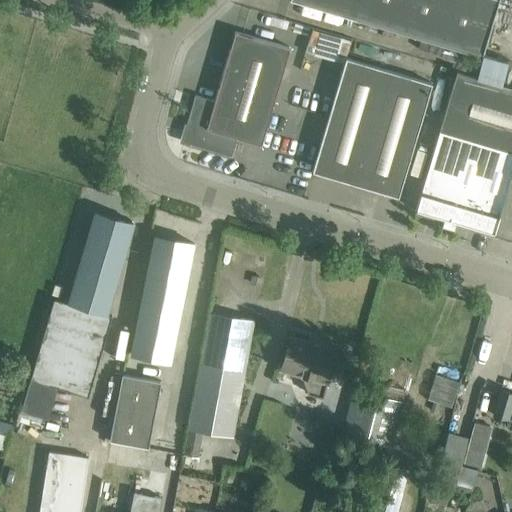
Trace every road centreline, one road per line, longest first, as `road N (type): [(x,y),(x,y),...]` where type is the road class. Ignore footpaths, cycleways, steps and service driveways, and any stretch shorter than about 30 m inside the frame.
road 1 (unclassified): [(486,377),(507,303),(484,275),(154,174),(140,130),(168,34)]
road 2 (unclassified): [(168,34),(51,0)]
